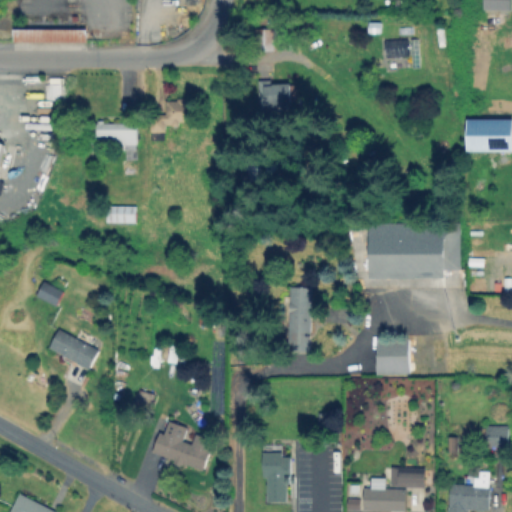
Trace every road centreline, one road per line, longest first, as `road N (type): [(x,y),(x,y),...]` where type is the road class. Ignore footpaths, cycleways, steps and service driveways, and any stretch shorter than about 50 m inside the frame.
road 1 (residential): [(154,511),(0,424)]
road 2 (residential): [(236,340),(232,511)]
